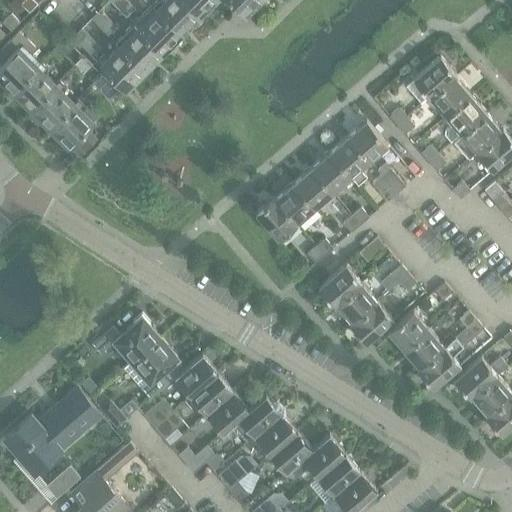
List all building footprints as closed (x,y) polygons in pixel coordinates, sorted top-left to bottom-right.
[(23,0),(21,3),(29,11),(38,3),(35,0),(23,0)] [(109,0),(126,16),(135,7),(127,0),(109,0)] [(161,0),(156,0),(152,5),(156,9),(156,8),(181,33),(189,24),(191,26),(199,17),(198,16),(199,14),(184,0),(165,0),(164,1),(161,0)] [(184,0),(199,14),(208,5),(209,7),(215,0),(184,0)] [(230,0),(244,14),(254,5),(255,6),(261,0),(230,0)] [(156,9),(152,5),(133,23),(137,27),(138,27),(162,51),(170,43),(172,44),(180,35),(179,34),(181,33),(156,8),(156,9)] [(107,34),(116,26),(100,9),(91,17),(107,34)] [(11,12),(2,21),(11,30),(20,21),(11,12)] [(123,34),(114,42),(119,46),(119,45),(144,69),(152,61),(154,62),(162,54),(161,53),(162,51),(138,27),(137,27),(133,23),(123,34)] [(72,36),(92,55),(100,46),(81,27),(72,36)] [(13,90),(41,61),(31,52),(36,47),(18,30),(0,48),(0,60),(2,63),(0,64),(0,76),(4,81),(2,82),(10,90),(12,89),(13,90)] [(64,37),(56,45),(65,54),(73,46),(64,37)] [(135,80),(143,72),(142,71),(144,69),(119,45),(119,46),(108,56),(105,52),(97,60),(125,88),(134,79),(135,80)] [(74,64),(83,72),(92,64),(83,55),(74,64)] [(421,103),(429,96),(429,97),(456,74),(440,55),(413,78),(413,79),(406,85),(421,103)] [(45,74),(49,69),(41,61),(13,90),(22,99),(21,100),(29,108),(30,107),(31,108),(56,84),(55,84),(45,74)] [(93,82),(110,99),(119,90),(102,73),(93,82)] [(455,75),(457,74),(456,74),(429,97),(444,115),(470,93),(455,75)] [(62,91),(67,86),(60,79),(55,84),(56,84),(31,108),(40,116),(39,118),(48,127),(49,125),(50,126),(74,102),(73,102),(62,91)] [(452,139),(485,111),(470,93),(444,115),(452,123),(445,129),(445,133),(451,140),(452,139)] [(88,102),(85,105),(78,97),(73,102),(74,102),(50,126),(59,136),(58,137),(66,145),(67,144),(69,145),(100,113),(88,102)] [(408,115),(400,106),(389,115),(397,124),(408,115)] [(502,127),(500,128),(485,111),(452,139),(469,158),(476,152),(476,151),(503,128),(502,127)] [(397,124),(405,133),(416,124),(408,115),(397,124)] [(388,144),(366,119),(348,134),(370,160),(388,144)] [(492,170),(508,156),(511,152),(511,138),(503,128),(476,151),(476,152),(492,170)] [(370,160),(348,134),(329,150),(357,183),(366,175),(360,168),(370,160)] [(432,142),(421,151),(428,160),(439,151),(432,142)] [(357,183),(329,150),(311,166),(333,192),(351,176),(357,183)] [(428,160),(436,169),(447,160),(439,151),(428,160)] [(377,169),(397,192),(405,185),(386,162),(377,169)] [(333,192),(311,166),(293,182),(315,207),(333,192)] [(372,182),(378,189),(388,200),(397,192),(377,169),(381,174),(372,182)] [(460,197),(470,189),(462,180),(452,188),(460,197)] [(500,207),(510,199),(494,180),(484,189),(500,207)] [(275,197),(274,195),(273,196),(297,223),(315,207),(293,182),(275,197)] [(255,212),(278,239),(297,223),(273,196),(255,212)] [(508,216),(511,212),(511,201),(510,199),(500,207),(508,216)] [(361,206),(352,214),(360,223),(369,216),(361,206)] [(352,214),(343,222),(351,231),(360,223),(352,214)] [(377,235),(359,251),(367,260),(370,258),(385,244),(377,235)] [(325,237),(316,245),(324,255),(333,247),(325,237)] [(316,245),(307,253),(315,262),(324,255),(316,245)] [(345,263),(318,286),(334,305),(361,282),(345,263)] [(388,290),(398,282),(409,272),(401,263),(380,281),(388,290)] [(398,282),(406,290),(417,281),(409,272),(398,282)] [(442,298),(452,290),(444,281),(435,289),(442,298)] [(350,323),(377,300),(361,282),(334,305),(335,305),(336,304),(351,321),(349,322),(350,323)] [(366,342),(393,318),(377,300),(350,323),(366,342)] [(412,308),(387,330),(403,349),(429,327),(412,308)] [(468,309),(458,318),(465,327),(476,318),(468,309)] [(100,352),(114,340),(131,360),(160,336),(142,314),(120,333),(112,324),(92,342),(100,352)] [(473,336),(484,327),(476,318),(465,327),(473,336)] [(417,368),(444,345),(429,327),(403,349),(418,366),(416,367),(417,368)] [(473,336),(465,327),(456,335),(457,336),(445,346),(444,345),(417,368),(433,387),(460,364),(453,356),(465,346),(464,344),(473,336)] [(149,397),(174,376),(183,368),(175,358),(177,356),(160,336),(131,360),(124,367),(149,397)] [(183,368),(174,376),(190,395),(218,371),(202,352),(183,368)] [(454,378),(455,379),(470,398),(498,375),(497,374),(508,364),(500,355),(489,364),(481,355),(454,378)] [(205,413),(233,389),(218,371),(190,395),(205,413)] [(486,416),(511,393),(511,391),(498,375),(470,398),(471,399),(473,397),(487,414),(486,415),(486,416)] [(88,378),(80,384),(90,396),(98,389),(88,378)] [(31,413),(4,436),(34,471),(100,413),(77,387),(38,421),(31,413)] [(232,422),(249,408),(249,407),(233,389),(205,413),(221,431),(232,422)] [(266,393),(265,392),(249,407),(249,408),(232,422),(248,441),(254,435),(282,411),(266,393)] [(511,393),(486,416),(501,434),(511,424),(511,393)] [(163,397),(144,414),(154,425),(173,409),(163,397)] [(110,400),(101,408),(116,425),(126,417),(110,400)] [(164,438),(183,421),(173,409),(154,425),(164,438)] [(269,453),(297,429),(282,411),(254,435),(269,453)] [(297,429),(269,453),(285,471),(330,433),(312,447),(297,429)] [(317,475),(345,451),(330,433),(285,471),(289,468),(293,473),(298,474),(309,465),(317,475)] [(81,505),(72,511),(127,511),(131,509),(105,479),(138,451),(130,441),(78,485),(70,492),(81,505)] [(205,444),(194,454),(185,462),(193,471),(213,454),(205,444)] [(194,454),(187,446),(178,453),(185,462),(194,454)] [(345,451),(317,475),(333,493),(361,470),(345,451)] [(235,459),(217,474),(229,488),(238,480),(247,472),(235,459)] [(56,497),(80,476),(70,464),(46,485),(56,497)] [(349,511),(377,488),(361,470),(333,493),(349,511)] [(229,488),(239,500),(248,491),(238,480),(229,488)] [(164,493),(177,508),(184,502),(171,487),(164,493)] [(274,511),(278,509),(268,496),(249,511),(274,511)]
